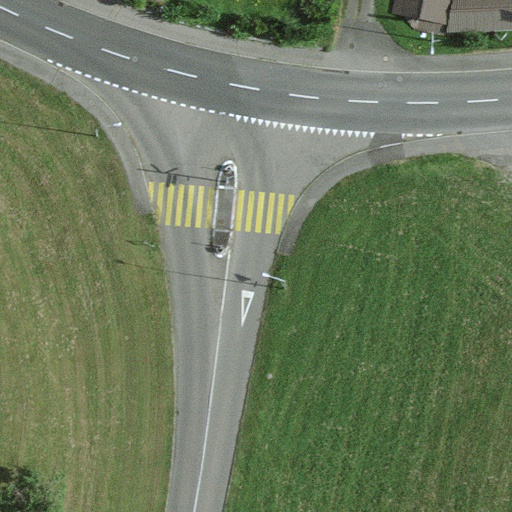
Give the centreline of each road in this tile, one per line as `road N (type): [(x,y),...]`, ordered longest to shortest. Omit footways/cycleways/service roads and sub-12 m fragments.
road 1 (tertiary): [(241,86),(195,511)]
road 2 (tertiary): [(241,86),(389,103),(511,98)]
road 3 (tertiary): [(0,6),(129,58),(241,86)]
